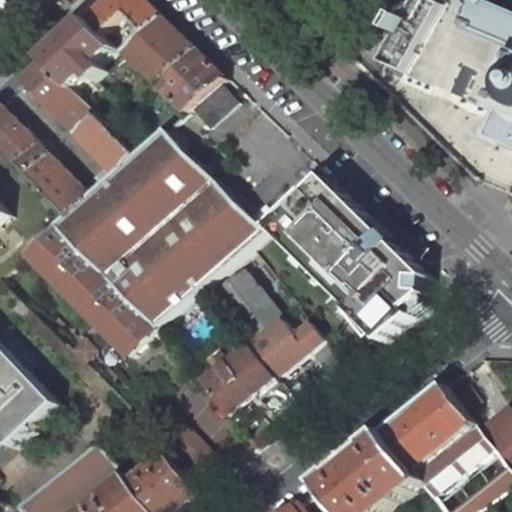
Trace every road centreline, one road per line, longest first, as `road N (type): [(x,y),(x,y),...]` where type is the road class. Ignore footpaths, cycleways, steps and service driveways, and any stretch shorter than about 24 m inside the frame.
road 1 (tertiary): [(511,278),(226,0)]
road 2 (residential): [(246,511),(511,297)]
road 3 (residential): [(101,0),(0,96)]
